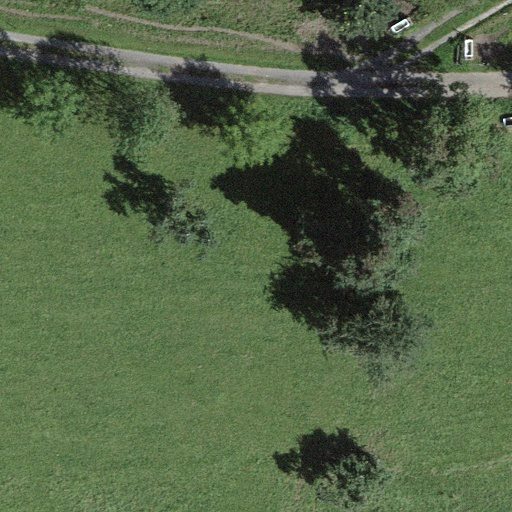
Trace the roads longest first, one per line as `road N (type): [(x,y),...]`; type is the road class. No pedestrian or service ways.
road 1 (track): [(0,48),(211,79),(387,88)]
road 2 (track): [(506,0),(415,46),(387,88)]
road 3 (track): [(387,88),(511,87)]
